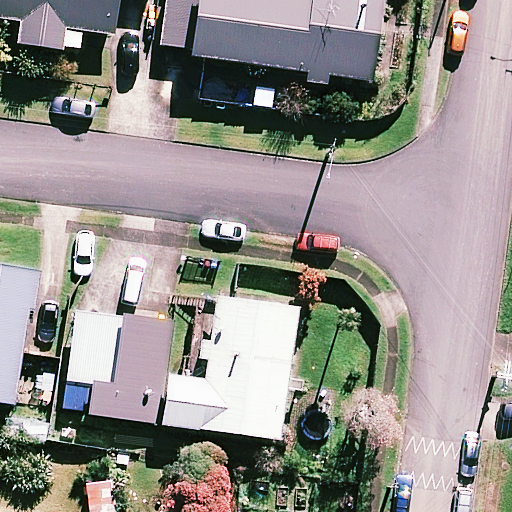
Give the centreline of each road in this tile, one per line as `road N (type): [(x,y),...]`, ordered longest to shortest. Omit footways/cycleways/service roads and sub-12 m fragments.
road 1 (residential): [(0,156),(466,228)]
road 2 (residential): [(466,228),(432,511)]
road 3 (residential): [(499,0),(466,228)]
